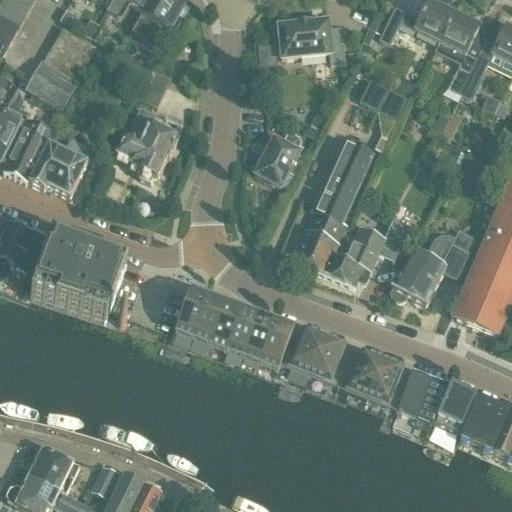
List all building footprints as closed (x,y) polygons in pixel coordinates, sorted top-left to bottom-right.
[(12,0),(3,0),(0,6),(25,20),(31,10),(12,0)] [(35,0),(12,0),(31,10),(36,0),(35,0)] [(113,0),(104,16),(115,22),(116,23),(117,23),(119,23),(119,22),(121,21),(128,8),(141,16),(142,16),(151,0),(113,0)] [(185,8),(171,0),(151,0),(142,16),(141,16),(130,36),(141,42),(142,43),(143,43),(145,42),(146,41),(154,28),(172,39),(178,28),(179,27),(179,26),(179,25),(178,24),(178,23),(176,22),(185,8)] [(439,48),(453,18),(427,5),(418,23),(395,12),(380,44),(388,48),(398,28),(439,48)] [(0,6),(0,7),(0,19),(20,30),(25,20),(0,6)] [(67,31),(73,22),(71,18),(65,15),(59,26),(67,31)] [(458,99),(470,74),(485,45),(476,34),(479,30),(453,18),(439,48),(434,58),(459,70),(447,93),(458,99)] [(0,19),(0,32),(14,40),(20,30),(0,19)] [(327,34),(327,26),(308,28),(308,27),(296,28),(296,29),(277,31),(281,64),(329,59),(330,70),(344,69),(340,33),(327,34)] [(98,48),(106,34),(97,29),(89,43),(98,48)] [(485,70),(511,82),(511,79),(511,33),(505,30),(485,70)] [(0,32),(0,45),(8,50),(14,40),(0,32)] [(90,64),(96,53),(62,33),(55,44),(90,64)] [(368,50),(374,37),(368,33),(361,47),(368,50)] [(83,76),(90,64),(55,44),(48,56),(83,76)] [(0,45),(0,58),(3,60),(8,50),(0,45)] [(144,80),(148,82),(148,81),(154,84),(156,79),(155,78),(163,61),(130,46),(121,64),(146,78),(144,80)] [(106,71),(111,62),(96,54),(88,69),(96,74),(106,71)] [(76,87),(83,76),(48,56),(42,67),(76,87)] [(60,116),(76,87),(42,67),(26,97),(60,116)] [(469,104),(481,79),(470,74),(458,99),(469,104)] [(169,85),(156,79),(154,84),(148,81),(148,82),(137,104),(155,113),(169,85)] [(361,103),(397,122),(406,104),(369,86),(361,103)] [(499,107),(494,118),(503,122),(508,111),(499,107)] [(0,168),(6,171),(28,126),(16,120),(0,112),(0,168)] [(28,117),(19,112),(16,120),(23,123),(25,124),(28,117)] [(316,114),(310,125),(321,131),(327,121),(316,114)] [(162,126),(139,115),(125,143),(123,142),(114,161),(129,169),(127,171),(137,176),(136,178),(137,178),(139,183),(139,184),(149,189),(150,188),(154,186),(156,187),(166,166),(167,166),(179,143),(176,142),(182,132),(164,123),(162,126)] [(440,137),(448,123),(439,118),(431,133),(440,137)] [(450,118),(448,123),(440,137),(437,142),(447,147),(459,123),(450,118)] [(26,189),(26,188),(51,137),(28,126),(6,171),(3,178),(26,189)] [(306,130),(303,137),(316,144),(320,137),(306,130)] [(272,144),(254,179),(279,193),(298,157),(295,156),(300,147),(298,142),(290,138),(285,140),(281,148),(272,144)] [(511,173),(511,143),(510,143),(499,168),(511,173)] [(86,167),(91,156),(69,145),(63,156),(47,148),(27,188),(44,196),(46,193),(68,204),(86,167)] [(321,198),(313,216),(339,228),(369,160),(365,158),(367,154),(348,146),(347,150),(343,148),(325,187),(329,189),(324,199),(321,198)] [(498,342),(511,308),(511,175),(450,322),(498,342)] [(338,250),(346,230),(339,228),(313,216),(312,216),(291,267),(323,281),(333,259),(334,260),(338,250)] [(333,259),(323,281),(353,294),(356,286),(362,289),(365,288),(378,259),(393,266),(397,258),(400,260),(413,233),(391,223),(382,244),(359,233),(354,247),(350,255),(338,250),(334,260),(333,259)] [(25,278),(36,283),(50,244),(42,241),(8,226),(8,227),(0,243),(0,284),(4,282),(9,271),(25,278)] [(405,303),(424,313),(425,312),(443,278),(455,284),(474,246),(458,238),(455,244),(449,241),(441,241),(434,246),(426,259),(417,253),(414,258),(411,256),(391,294),(390,295),(392,296),(390,299),(392,304),(399,307),(404,306),(405,303)] [(104,327),(125,271),(50,244),(36,283),(29,303),(104,327)] [(208,312),(212,303),(189,295),(174,338),(191,344),(200,320),(196,318),(199,309),(208,312)] [(208,350),(224,308),(212,303),(208,312),(199,309),(196,318),(200,320),(191,344),(208,350)] [(242,325),(245,315),(224,308),(208,350),(225,357),(234,332),(230,330),(233,321),(242,325)] [(241,363),(258,320),(245,315),(242,325),(233,321),(230,330),(234,332),(225,357),(241,363)] [(276,337),(279,328),(258,320),(241,363),(258,369),(268,344),(264,343),(267,334),(276,337)] [(285,351),(292,333),(279,328),(276,337),(267,334),(264,343),(268,344),(258,369),(277,376),(279,370),(278,370),(285,351)] [(303,338),(292,334),(293,333),(292,333),(285,351),(278,370),(279,370),(308,382),(323,345),(303,337),(303,338)] [(337,394),(351,357),(341,353),(341,352),(323,345),(308,382),(337,394)] [(361,361),(351,357),(337,394),(367,405),(381,368),(361,360),(361,361)] [(397,417),(397,416),(399,411),(410,380),(409,380),(399,376),(400,375),(381,368),(367,405),(397,417)] [(415,424),(430,386),(410,378),(409,380),(410,380),(399,411),(397,416),(397,417),(415,424)] [(448,393),(430,386),(415,424),(434,432),(450,392),(449,392),(448,393)] [(456,440),(474,402),(450,392),(434,432),(456,440)] [(511,469),(511,419),(477,403),(458,445),(511,469)] [(65,499),(78,470),(45,455),(40,457),(28,481),(58,496),(65,499)] [(105,502),(117,477),(101,473),(90,496),(105,502)] [(129,511),(141,488),(122,479),(106,511),(129,511)] [(50,511),(58,496),(28,481),(22,493),(16,490),(9,492),(5,500),(8,507),(18,511),(50,511)] [(153,511),(161,497),(141,488),(129,511),(153,511)] [(91,511),(62,498),(55,511),(91,511)]
